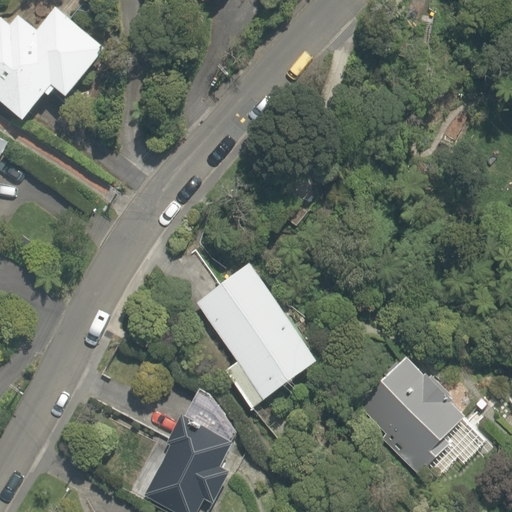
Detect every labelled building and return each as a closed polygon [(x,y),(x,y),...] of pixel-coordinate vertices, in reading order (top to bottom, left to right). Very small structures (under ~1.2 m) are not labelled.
[(111,49),(59,8),(40,31),(21,16),(13,26),(4,18),(0,22),(0,98),(29,121),(50,94),(54,96),(58,91),(55,88),(57,85),(73,98),(111,49)] [(0,167),(13,143),(0,135),(0,167)] [(343,379),(271,272),(209,309),(244,368),(234,374),(262,413),(343,379)] [(389,434),(383,439),(420,480),(429,472),(447,492),(496,448),(416,359),(363,406),(389,434)] [(199,426),(153,498),(174,511),(200,511),(204,507),(211,511),(213,511),(236,476),(231,473),(243,454),(199,426)]
